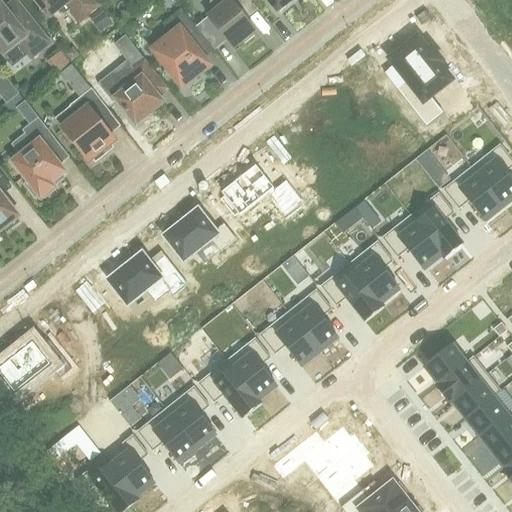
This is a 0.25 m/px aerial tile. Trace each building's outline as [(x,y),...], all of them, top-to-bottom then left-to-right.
[(35,0),(49,17),(57,10),(60,13),(64,14),(69,9),(79,22),(98,7),(92,0),(35,0)] [(210,0),(210,1),(209,9),(210,12),(211,14),(207,17),(232,49),(241,41),(244,45),(255,36),(252,33),(255,31),(240,12),(252,2),(250,0),(210,0)] [(266,0),(277,14),(293,0),(266,0)] [(0,2),(0,51),(3,55),(18,44),(30,59),(50,43),(29,16),(18,25),(0,2)] [(200,34),(181,10),(163,25),(171,36),(152,51),(181,89),(209,67),(189,42),(200,34)] [(428,51),(417,38),(414,40),(411,37),(396,49),(399,52),(389,60),(407,82),(396,90),(425,127),(442,113),(430,97),(451,80),(438,64),(441,62),(431,49),(428,51)] [(80,56),(76,51),(70,50),(66,54),(72,62),(80,56)] [(126,62),(97,84),(112,103),(115,101),(135,126),(163,104),(148,85),(158,77),(144,60),(132,69),(126,62)] [(64,79),(76,70),(71,64),(60,73),(64,79)] [(18,94),(0,71),(0,95),(6,103),(18,94)] [(350,95),(334,107),(348,125),(351,122),(362,137),(373,128),(378,135),(398,119),(394,113),(403,106),(387,85),(374,95),(363,80),(348,92),(350,95)] [(34,91),(29,86),(24,85),(18,90),(25,98),(34,91)] [(111,114),(91,89),(69,106),(77,116),(61,128),(88,163),(93,159),(95,162),(113,148),(110,145),(115,142),(100,123),(111,114)] [(66,173),(54,157),(63,150),(38,118),(25,102),(18,108),(30,125),(23,131),(34,145),(12,162),(27,182),(24,185),(35,199),(39,196),(42,200),(56,189),(52,184),(66,173)] [(314,160),(331,146),(342,160),(354,151),(333,125),(323,133),(313,120),(297,133),(295,130),(294,131),(296,134),(289,140),(286,137),(285,138),(287,140),(276,149),(305,185),(323,171),(314,160)] [(490,153),(471,168),(503,208),(511,201),(511,181),(506,173),(511,168),(511,161),(499,145),(490,153)] [(223,196),(218,201),(219,202),(221,201),(234,218),(238,215),(240,217),(267,195),(284,216),(303,202),(283,177),(282,178),(285,182),(275,190),(256,165),(243,176),(242,174),(240,176),(241,177),(236,181),(235,180),(234,181),(235,182),(220,193),(223,196)] [(471,168),(443,190),(459,210),(469,203),(485,223),(503,208),(471,168)] [(0,173),(0,232),(5,229),(7,232),(19,222),(16,219),(19,217),(2,195),(11,188),(0,173)] [(434,209),(416,224),(444,259),(462,244),(445,222),(454,214),(438,194),(428,201),(434,209)] [(224,224),(214,231),(198,211),(186,220),(185,220),(176,227),(177,228),(164,237),(184,262),(211,240),(221,252),(236,240),(224,224)] [(410,216),(382,238),(398,259),(408,251),(424,271),(441,257),(443,259),(444,259),(416,224),(410,216)] [(377,242),(349,264),(383,307),(383,306),(382,305),(400,291),(383,270),(393,263),(377,242)] [(188,285),(164,256),(151,266),(142,255),(132,263),(132,262),(122,270),(122,271),(109,282),(111,285),(108,287),(118,300),(121,297),(127,305),(145,291),(155,304),(169,292),(173,297),(188,285)] [(349,264),(321,287),(337,307),(346,299),(364,322),(383,307),(349,264)] [(316,291),(288,313),(320,354),(338,339),(322,319),(332,311),(316,291)] [(69,330),(57,340),(78,366),(113,338),(84,301),(71,311),(72,312),(62,320),(69,330)] [(288,313),(260,335),(276,355),(285,348),(301,368),(320,354),(288,313)] [(501,324),(493,330),(499,338),(507,331),(501,324)] [(254,339),(226,361),(260,404),(261,403),(260,401),(277,387),(261,367),(271,359),(254,339)] [(33,342),(0,367),(0,376),(14,394),(50,366),(84,408),(96,399),(50,341),(39,349),(33,342)] [(452,346),(424,368),(438,385),(466,363),(452,346)] [(438,385),(436,387),(450,405),(452,403),(487,375),(473,357),(466,363),(438,385)] [(226,361),(198,383),(215,404),(224,396),(242,418),(260,404),(226,361)] [(487,375),(452,403),(465,420),(493,398),(501,392),(487,375)] [(193,387),(165,410),(198,450),(216,436),(200,415),(209,408),(193,387)] [(493,398),(465,420),(478,437),(507,415),(493,398)] [(165,410),(137,432),(153,452),(163,445),(179,465),(198,450),(165,410)] [(511,421),(507,415),(478,437),(491,453),(511,437),(511,421)] [(316,431),(294,449),(317,478),(362,443),(354,434),(350,436),(342,426),(324,441),(316,431)] [(129,451),(110,466),(138,501),(139,500),(137,498),(155,484),(139,464),(148,456),(132,436),(123,443),(129,451)] [(511,437),(491,453),(505,470),(511,464),(511,437)] [(362,443),(317,478),(341,508),(361,492),(363,491),(355,481),(374,466),(366,456),(369,453),(362,443)] [(511,464),(505,470),(503,471),(511,483),(511,464)] [(86,473),(76,480),(92,501),(102,493),(116,511),(123,511),(138,501),(110,466),(92,480),(86,473)] [(361,492),(341,508),(343,511),(397,511),(409,503),(403,496),(406,493),(399,484),(395,486),(394,484),(393,482),(391,483),(391,484),(369,501),(361,492)] [(421,511),(418,508),(415,511),(409,503),(397,511),(421,511)]
